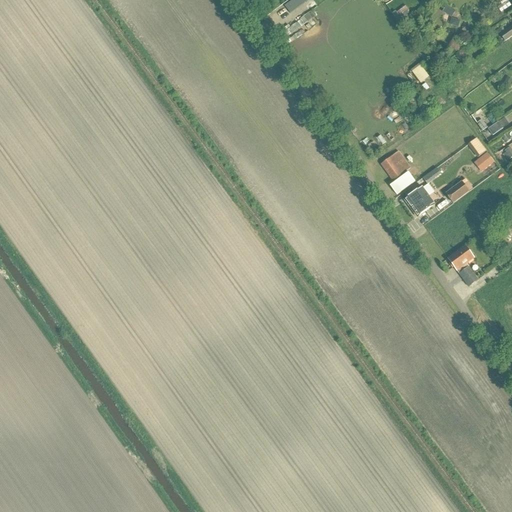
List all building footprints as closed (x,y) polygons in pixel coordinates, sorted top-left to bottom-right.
[(309,0),(294,0),(285,7),(290,14),(310,0),(309,0)] [(501,13),(511,7),(508,1),(507,2),(502,5),(497,8),(501,13)] [(451,19),(456,11),(447,6),(442,13),(451,19)] [(409,11),(405,7),(396,13),(396,12),(392,14),(397,23),(401,20),(399,18),(409,11)] [(312,12),(279,32),(282,38),(316,18),(312,12)] [(505,43),(511,37),(511,26),(500,36),(505,43)] [(411,71),(420,84),(429,78),(419,65),(411,71)] [(509,88),(511,83),(507,79),(503,85),(509,88)] [(482,132),(488,129),(482,121),(477,124),(482,132)] [(493,136),(503,129),(498,123),(488,130),(493,136)] [(506,144),(511,141),(507,134),(502,138),(506,144)] [(477,138),(467,145),(477,158),(486,151),(477,138)] [(411,169),(399,152),(381,165),(393,182),(411,169)] [(478,161),(485,170),(494,163),(487,154),(478,161)] [(428,184),(441,175),(437,169),(424,179),(428,184)] [(411,186),(404,177),(390,187),(397,196),(411,186)] [(462,183),(446,195),(453,205),(469,192),(462,183)] [(405,200),(412,209),(429,197),(422,188),(405,200)] [(418,218),(435,205),(429,197),(412,209),(406,214),(412,222),(417,217),(418,218)] [(511,231),(511,219),(502,226),(508,234),(511,231)] [(457,272),(475,259),(466,247),(448,260),(443,264),(448,272),(454,267),(457,272)] [(478,278),(469,267),(459,275),(469,288),(479,280),(478,278)]
